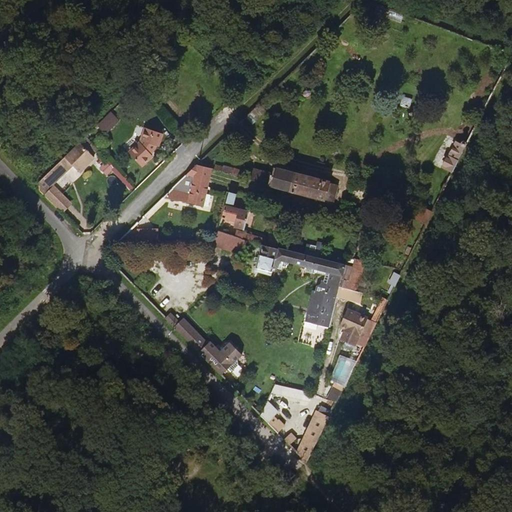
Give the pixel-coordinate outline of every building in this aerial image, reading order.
[(256,133),(292,99),(284,90),(249,125),(256,133)] [(108,137),(121,124),(113,116),(100,129),(108,137)] [(156,148),(160,137),(146,131),(140,146),(149,156),(156,148)] [(453,173),(468,143),(457,138),(449,156),(445,155),(439,167),(453,173)] [(78,173),(94,158),(83,146),(42,186),(39,189),(48,198),(58,189),(76,171),(78,173)] [(149,156),(140,146),(129,156),(142,169),(152,159),(149,156)] [(97,170),(106,177),(113,169),(104,162),(97,170)] [(209,163),(190,183),(201,187),(198,195),(183,189),(166,206),(205,214),(216,177),(213,176),(209,163)] [(331,187),(273,174),(271,180),(254,175),(251,187),(305,200),(327,206),(331,187)] [(250,236),(256,218),(238,212),(241,201),(233,199),(227,221),(240,225),(239,232),(245,236),(250,236)] [(424,227),(431,213),(419,207),(412,221),(424,227)] [(272,247),(242,239),(240,244),(252,248),(267,254),(268,250),(283,254),(289,231),(281,229),(280,235),(277,236),(272,247)] [(157,230),(136,230),(136,245),(157,245),(157,230)] [(127,236),(128,246),(137,245),(135,235),(127,236)] [(248,259),(252,248),(240,244),(222,238),(219,249),(248,259)] [(304,255),(316,256),(316,246),(305,246),(304,255)] [(357,272),(293,257),(283,254),(268,250),(267,254),(262,277),(278,281),(279,274),(285,275),(286,272),(290,273),(291,269),(309,273),(308,276),(332,281),(331,288),(324,291),(323,298),(329,299),(326,310),(314,307),(308,333),(319,336),(322,332),(334,335),(346,290),(348,291),(351,281),(354,282),(357,272)] [(364,296),(373,266),(360,263),(357,272),(354,282),(351,281),(348,291),(364,296)] [(394,287),(400,274),(392,270),(386,283),(394,287)] [(179,319),(171,311),(166,315),(174,324),(179,319)] [(358,348),(371,322),(350,311),(341,330),(347,333),(351,334),(347,343),(358,348)] [(205,338),(183,316),(179,319),(174,324),(195,348),(205,338)] [(243,353),(233,342),(231,341),(226,340),(217,348),(206,337),(205,338),(195,348),(222,374),(228,368),(232,372),(241,363),(239,357),(243,353)] [(274,383),(272,391),(302,398),(304,389),(274,383)] [(268,421),(276,403),(269,400),(262,415),(268,421)] [(283,426),(277,418),(271,424),(278,431),(283,426)] [(291,445),(297,439),(291,434),(286,439),(291,445)] [(307,461),(319,437),(305,439),(298,452),(307,461)]
